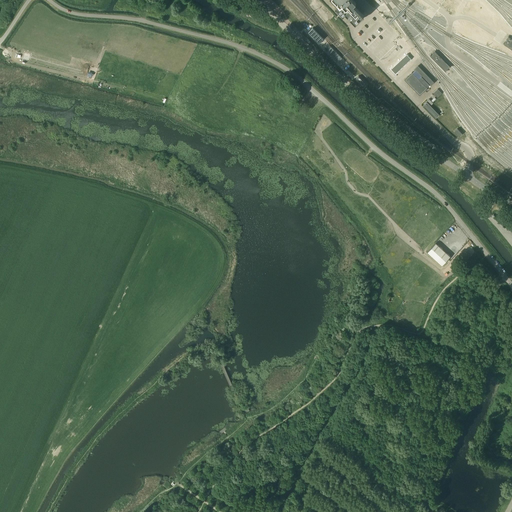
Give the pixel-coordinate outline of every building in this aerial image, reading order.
[(345,12),(355,23),(363,15),(353,5),(355,2),(353,0),(332,0),(337,4),(335,6),(343,15),(345,12)] [(503,44),(511,49),(511,39),(508,37),(503,44)] [(430,56),(445,71),(449,67),(435,52),(430,56)] [(395,73),(411,59),(407,54),(391,69),(395,73)] [(427,88),(426,88),(429,85),(431,86),(434,82),(418,65),(414,69),(421,76),(418,79),(412,72),(405,79),(420,95),(427,88)] [(442,94),(437,89),(433,93),(437,98),(442,94)] [(439,114),(427,102),(423,105),(436,118),(439,114)] [(450,256),(436,242),(427,252),(442,266),(450,256)] [(470,253),(468,251),(459,261),(462,263),(470,253)]
